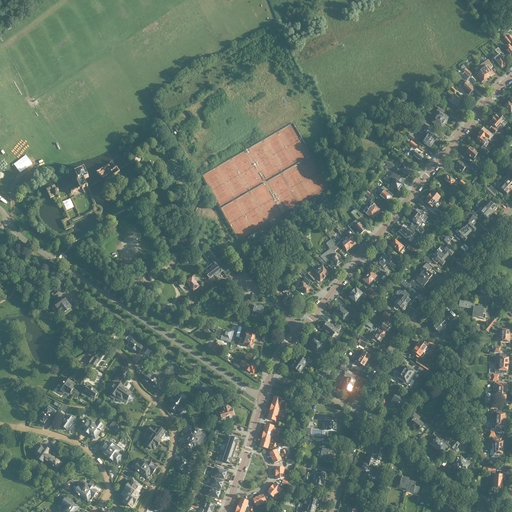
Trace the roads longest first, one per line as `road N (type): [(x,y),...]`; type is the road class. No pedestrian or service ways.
road 1 (tertiary): [(302,326),(511,75)]
road 2 (unclassified): [(262,398),(57,263),(12,230),(0,210)]
road 3 (residential): [(141,511),(171,457),(168,418),(140,390),(121,352),(90,345),(74,356)]
road 4 (residential): [(511,501),(461,487),(358,407)]
road 5 (residential): [(358,407),(380,361),(458,267)]
road 6 (residential): [(110,489),(104,466),(84,448),(58,434),(0,424)]
